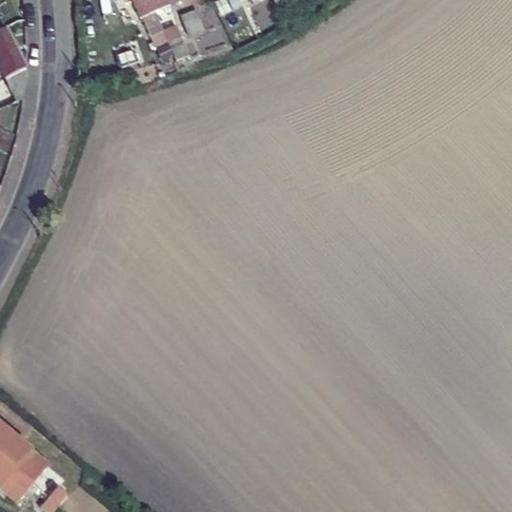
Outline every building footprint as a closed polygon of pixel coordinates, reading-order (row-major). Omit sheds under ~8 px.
[(154,16),(146,0),(119,0),(120,2),(125,0),(130,0),(140,22),(154,16)] [(146,0),(154,16),(169,9),(164,0),(146,0)] [(216,22),(214,23),(209,9),(183,18),(192,44),(220,34),(216,22)] [(163,34),(168,45),(179,40),(174,29),(163,34)] [(0,36),(0,71),(5,83),(26,72),(6,34),(0,36)] [(156,50),(168,45),(163,34),(152,40),(156,50)] [(0,99),(29,88),(29,87),(26,72),(5,83),(0,84),(0,99)] [(13,420),(0,433),(0,444),(41,483),(51,472),(36,458),(45,449),(13,420)] [(18,479),(33,492),(41,483),(0,444),(0,473),(13,485),(18,479)]
